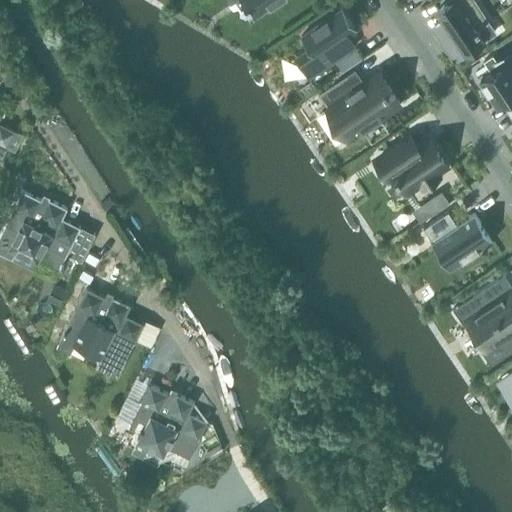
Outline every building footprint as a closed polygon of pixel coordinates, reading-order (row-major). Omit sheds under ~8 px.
[(254,16),(277,0),(231,0),(232,1),(234,0),(241,11),(248,7),(254,16)] [(438,10),(436,11),(437,13),(443,21),(447,27),(438,34),(446,47),(456,40),(464,53),(484,39),(478,30),(480,29),(479,27),(488,21),(473,0),(453,0),(448,3),(444,6),(438,10)] [(344,38),(332,20),(329,17),(286,41),(300,56),(287,65),(301,83),(334,62),(325,49),(344,38)] [(362,56),(357,48),(336,61),(341,70),(362,56)] [(487,64),(494,59),(489,51),(481,56),(487,64)] [(511,57),(478,80),(496,107),(502,103),(509,114),(511,112),(511,57)] [(347,74),(316,94),(347,141),(403,103),(381,70),(356,87),(347,74)] [(316,87),(311,80),(298,89),(303,95),(316,87)] [(0,161),(16,130),(0,121),(0,117),(3,111),(0,109),(0,161)] [(410,131),(371,158),(388,183),(395,179),(407,197),(420,188),(422,191),(444,176),(442,173),(452,167),(430,134),(418,142),(410,131)] [(0,252),(12,258),(17,249),(58,270),(61,265),(62,266),(64,262),(63,261),(80,226),(62,217),(67,207),(49,198),(48,202),(23,189),(0,234),(0,252)] [(427,200),(435,211),(450,201),(442,190),(427,200)] [(448,211),(423,228),(450,269),(493,240),(475,212),(456,224),(448,211)] [(511,286),(504,274),(454,307),(483,351),(511,332),(511,286)] [(126,359),(144,323),(126,314),(131,304),(113,295),(111,299),(86,286),(56,346),(70,352),(74,344),(101,358),(106,348),(126,359)] [(511,369),(496,380),(511,403),(511,369)] [(175,396),(150,383),(133,417),(145,424),(143,428),(141,427),(139,432),(141,433),(137,439),(163,453),(171,439),(192,450),(208,420),(190,411),(195,401),(177,392),(175,396)]
